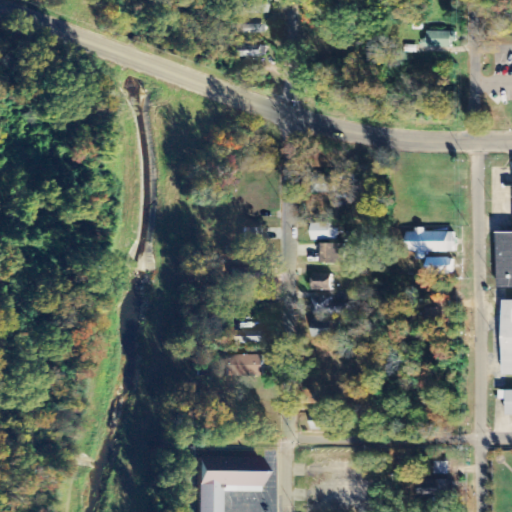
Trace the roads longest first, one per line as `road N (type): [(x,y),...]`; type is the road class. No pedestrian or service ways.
road 1 (residential): [(286,511),(308,0)]
road 2 (residential): [(480,511),(474,0)]
road 3 (tertiary): [(476,141),(308,115),(140,61)]
road 4 (residential): [(511,437),(287,439)]
road 5 (tertiary): [(120,53),(0,8)]
